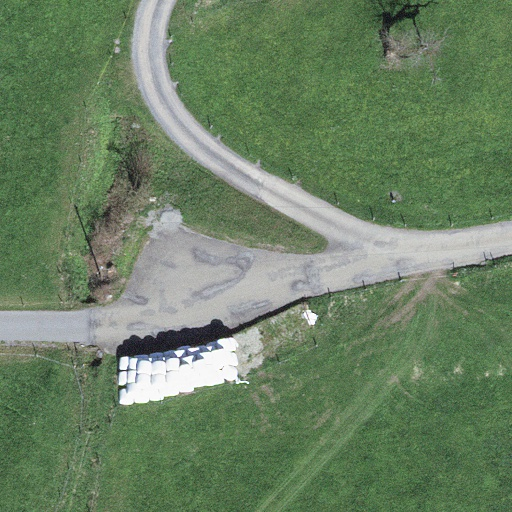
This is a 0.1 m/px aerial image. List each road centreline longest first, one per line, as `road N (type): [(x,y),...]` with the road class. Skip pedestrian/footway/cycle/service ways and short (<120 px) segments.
road 1 (unclassified): [(511,237),(392,258),(111,330),(0,327)]
road 2 (track): [(158,0),(147,48),(155,87),(179,129),(271,192),(392,258)]
